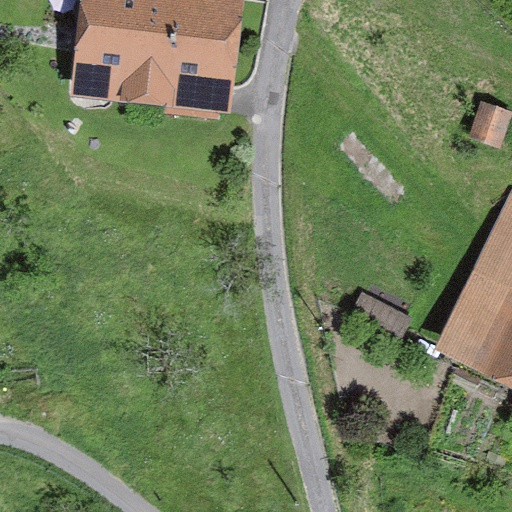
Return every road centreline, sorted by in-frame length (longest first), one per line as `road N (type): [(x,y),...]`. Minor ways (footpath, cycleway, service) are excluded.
road 1 (residential): [(291,0),(273,66),(267,199),(273,271),(325,511)]
road 2 (residential): [(142,511),(90,472),(0,431)]
